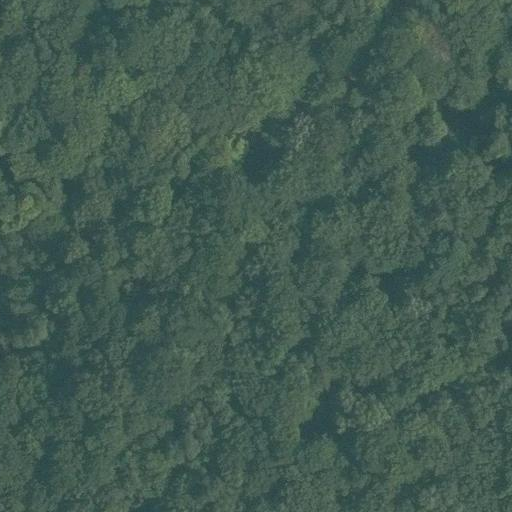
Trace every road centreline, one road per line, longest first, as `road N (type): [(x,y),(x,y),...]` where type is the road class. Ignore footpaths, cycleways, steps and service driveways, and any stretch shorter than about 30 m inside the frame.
road 1 (track): [(150,511),(159,432),(251,186),(271,73),(306,32),(356,0)]
road 2 (track): [(408,0),(446,42),(420,257),(422,324),(442,362),(479,369),(511,354)]
